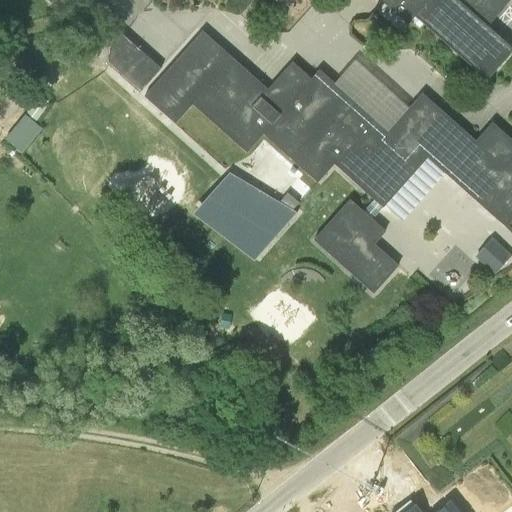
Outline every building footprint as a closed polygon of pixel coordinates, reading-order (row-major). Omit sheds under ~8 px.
[(383,4),(377,12),(397,30),(404,23),(406,25),(414,16),(486,80),(511,50),(486,27),(509,0),(382,0),(381,2),(383,4)] [(202,31),(143,97),(174,124),(191,104),(246,153),(262,134),(316,183),(333,164),(373,200),(363,212),(348,200),(313,240),(373,294),(397,266),(373,244),(385,232),(371,220),(384,205),(402,221),(445,174),(505,228),(511,220),(511,141),(491,123),(475,141),(421,94),(407,109),(354,61),(333,84),(318,70),(310,79),(291,62),(267,89),(202,31)] [(108,44),(106,64),(139,93),(160,69),(118,32),(108,44)] [(15,40),(0,51),(24,83),(39,72),(15,40)] [(6,66),(0,70),(0,102),(21,85),(6,66)] [(24,115),(35,123),(50,104),(39,95),(24,115)] [(35,123),(24,115),(4,140),(21,153),(41,128),(35,123)] [(228,173),(192,215),(254,262),(296,213),(228,173)] [(491,239),(475,257),(493,273),(509,255),(491,239)]
